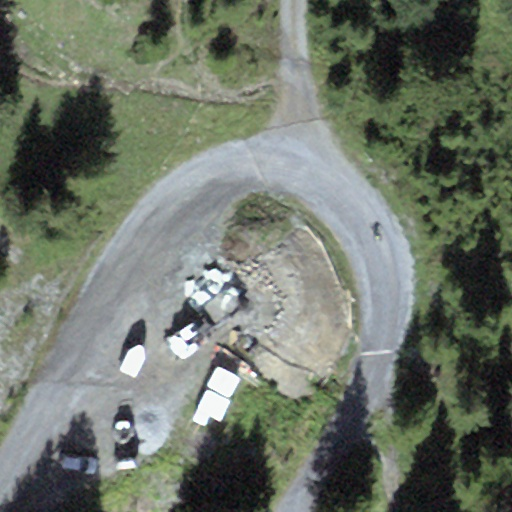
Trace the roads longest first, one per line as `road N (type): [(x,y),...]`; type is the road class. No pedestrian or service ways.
road 1 (track): [(0,501),(123,252),(168,192),(216,167),(304,162)]
road 2 (track): [(304,162),(353,206),(375,243),(386,294),(374,374),(288,511)]
road 3 (track): [(304,162),(298,0)]
